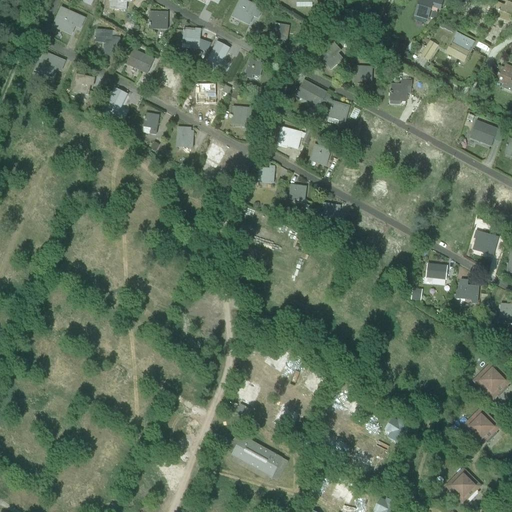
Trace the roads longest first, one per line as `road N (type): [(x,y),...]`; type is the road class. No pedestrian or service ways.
road 1 (unclassified): [(407,511),(428,433),(423,411),(225,290)]
road 2 (unclassified): [(0,281),(53,152),(65,147),(223,232)]
road 3 (unclassified): [(511,289),(258,143)]
road 4 (unclassified): [(255,150),(55,43),(50,26),(61,0)]
road 5 (unclassified): [(294,63),(511,178)]
road 6 (unclassified): [(169,511),(228,359),(225,290)]
road 7 (unclassified): [(511,38),(496,50),(477,87),(458,91),(382,43),(377,28),(392,0)]
road 8 (unclassified): [(169,0),(294,63)]
